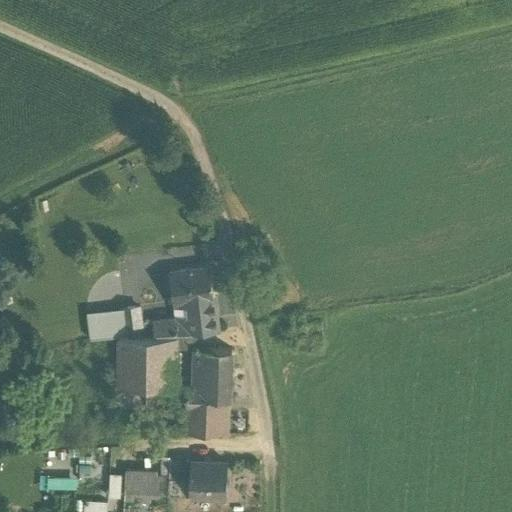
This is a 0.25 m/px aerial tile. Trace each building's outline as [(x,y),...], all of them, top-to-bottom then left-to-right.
[(208,280),(168,285),(168,287),(165,292),(165,299),(170,303),(173,332),(151,334),(153,347),(216,345),(208,280)] [(137,321),(121,323),(124,350),(141,351),(139,336),(137,321)] [(151,334),(139,336),(141,351),(154,351),(153,347),(151,334)] [(321,339),(290,341),(291,366),(322,364),(321,339)] [(124,350),(117,350),(117,400),(144,401),(173,401),(172,400),(174,351),(154,351),(141,351),(124,350)] [(228,364),(208,363),(208,371),(193,370),(192,370),(192,401),(192,411),(226,413),(228,364)] [(144,401),(117,400),(117,419),(143,420),(144,401)] [(172,400),(173,401),(144,401),(143,420),(182,422),(191,422),(192,412),(192,411),(192,401),(172,400)] [(226,413),(192,411),(192,412),(191,422),(182,422),(182,427),(181,445),(225,447),(226,413)] [(226,476),(190,475),(168,474),(167,488),(166,508),(188,509),(188,510),(224,511),(226,476)] [(156,483),(124,482),(123,506),(166,508),(167,488),(156,487),(156,483)] [(120,488),(108,487),(107,510),(119,511),(120,488)] [(76,501),(77,490),(47,489),(46,500),(76,501)]
